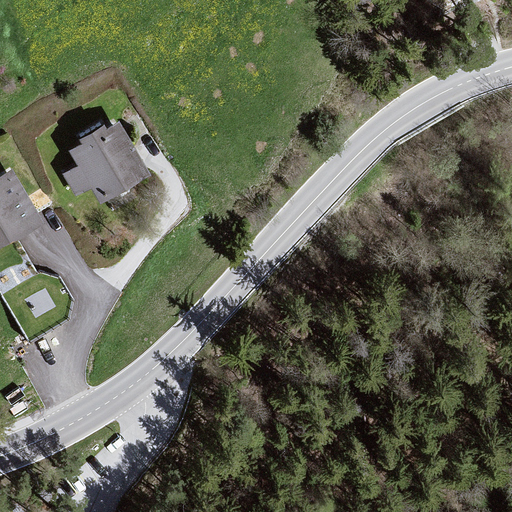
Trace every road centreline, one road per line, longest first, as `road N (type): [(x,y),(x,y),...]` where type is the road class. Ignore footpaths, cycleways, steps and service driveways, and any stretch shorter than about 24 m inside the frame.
road 1 (secondary): [(511,67),(400,123),(136,385)]
road 2 (secondary): [(136,385),(89,417),(0,452)]
road 3 (residential): [(105,511),(154,427),(136,385)]
